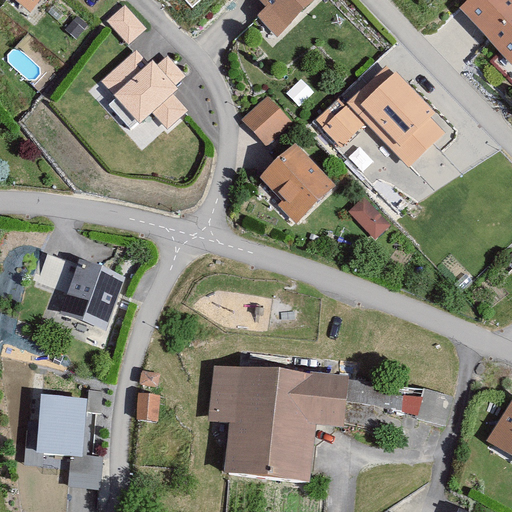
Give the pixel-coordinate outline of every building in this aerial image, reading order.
[(14,0),(34,15),(46,0),(14,0)] [(257,0),(269,12),(260,21),(279,41),(321,0),(257,0)] [(511,0),(476,0),(464,12),(511,60),(511,0)] [(126,7),(108,23),(129,46),(147,31),(126,7)] [(138,51),(102,83),(143,130),(157,117),(169,131),(191,112),(172,90),(155,70),(138,51)] [(168,58),(155,70),(172,90),(186,79),(168,58)] [(388,69),(325,130),(343,149),(367,126),(412,173),(452,135),(388,69)] [(270,96),(242,120),(265,146),(293,122),(270,96)] [(300,149),(265,182),(283,201),(278,206),(297,226),(337,188),(300,149)] [(364,200),(350,212),(376,241),(390,228),(364,200)] [(124,280),(81,265),(59,327),(102,342),(124,280)] [(351,381),(215,368),(210,426),(232,428),(227,477),(312,485),(317,428),(347,431),(351,381)] [(404,411),(421,412),(423,386),(405,385),(404,411)] [(160,419),(161,394),(141,393),(139,417),(160,419)] [(85,404),(44,401),(40,459),(70,461),(68,490),(102,492),(105,458),(82,457),(85,404)] [(511,408),(489,444),(511,459),(511,408)]
